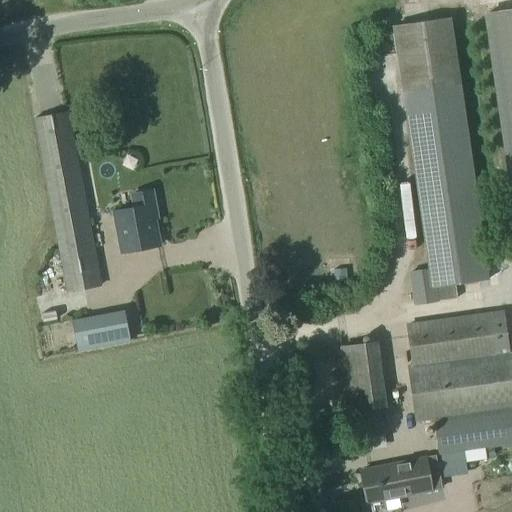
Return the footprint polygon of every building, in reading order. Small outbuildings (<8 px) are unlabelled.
[(472,11),(475,24),(494,21),(492,7),(472,11)] [(511,10),(497,13),(511,132),(511,10)] [(454,21),(404,28),(423,172),(410,174),(417,228),(431,227),(437,271),(419,274),(423,306),(490,297),(454,21)] [(67,113),(34,119),(67,292),(100,286),(67,113)] [(105,158),(101,165),(102,169),(106,173),(111,172),(116,165),(115,160),(110,157),(105,158)] [(135,208),(113,212),(121,253),(160,245),(155,219),(159,218),(153,191),(132,195),(135,208)] [(123,312),(73,321),(78,351),(129,341),(123,312)] [(511,315),(417,323),(425,422),(445,421),(448,457),(463,456),(465,475),(477,474),(475,451),(511,448),(511,315)] [(381,342),(341,348),(351,411),(390,405),(381,342)] [(319,407),(337,407),(336,366),(318,367),(319,407)] [(426,459),(360,471),(366,503),(432,490),(426,459)]
